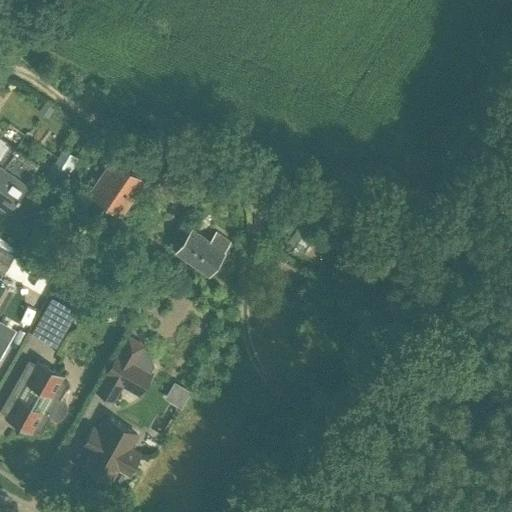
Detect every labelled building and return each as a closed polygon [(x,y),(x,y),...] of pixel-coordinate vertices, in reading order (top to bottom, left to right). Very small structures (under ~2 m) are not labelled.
[(54,110),(44,103),(38,112),(48,119),(54,110)] [(0,171),(16,149),(0,138),(0,171)] [(16,149),(0,171),(0,205),(8,211),(28,183),(26,182),(38,164),(16,149)] [(67,175),(77,158),(61,149),(54,162),(53,161),(43,180),(56,187),(63,173),(67,175)] [(162,176),(153,169),(138,159),(130,170),(116,160),(92,195),(121,214),(144,180),(155,187),(153,190),(175,205),(193,179),(171,164),(162,176)] [(209,241),(192,229),(176,252),(208,275),(224,252),(224,251),(230,242),(216,232),(209,241)] [(316,240),(300,257),(311,268),(327,251),(316,240)] [(0,274),(2,275),(14,254),(0,246),(0,274)] [(324,300),(334,286),(313,271),(303,285),(324,300)] [(62,298),(69,285),(61,281),(54,294),(62,298)] [(353,322),(362,310),(342,295),(333,306),(353,322)] [(65,327),(73,313),(51,300),(43,315),(65,327)] [(138,396),(153,372),(135,362),(144,346),(127,336),(94,391),(113,403),(122,386),(138,396)] [(38,368),(29,363),(2,410),(6,413),(4,418),(31,434),(34,429),(39,431),(46,418),(54,422),(58,421),(60,419),(63,417),(65,413),(66,409),(66,406),(65,402),(58,398),(66,384),(56,378),(59,373),(41,364),(38,368)] [(135,435),(106,418),(98,432),(91,428),(81,447),(88,451),(80,465),(83,467),(84,469),(91,473),(93,473),(108,481),(116,467),(127,473),(137,455),(127,449),(135,435)]
